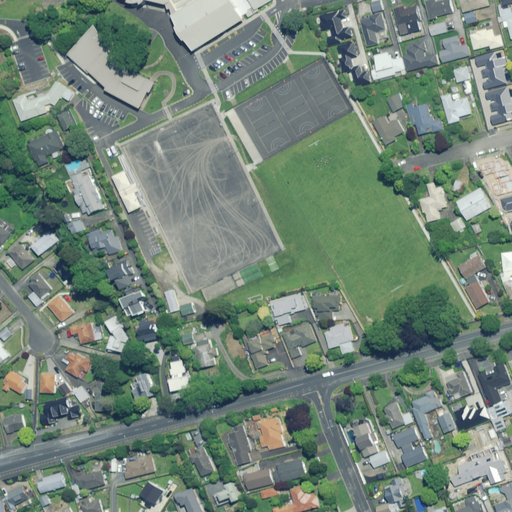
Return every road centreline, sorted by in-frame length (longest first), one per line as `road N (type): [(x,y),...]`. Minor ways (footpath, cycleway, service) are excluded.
road 1 (secondary): [(312,380),(0,465)]
road 2 (secondary): [(511,327),(312,380)]
road 3 (residential): [(366,511),(312,380)]
road 4 (residential): [(396,168),(511,136)]
